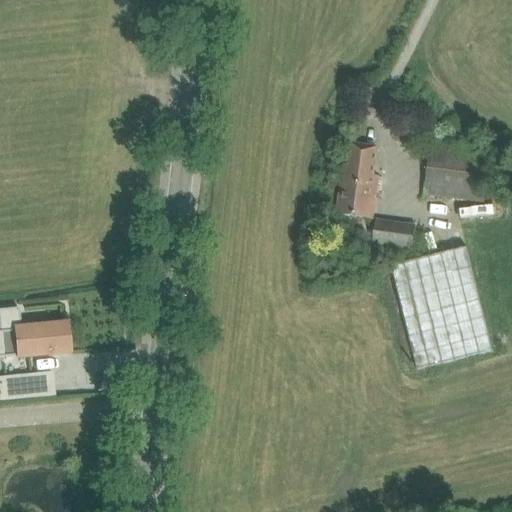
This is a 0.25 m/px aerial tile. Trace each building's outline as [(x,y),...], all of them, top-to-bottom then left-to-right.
[(490,153),(451,148),(444,147),(446,137),(429,134),(427,144),(431,145),(425,194),(484,202),(490,153)] [(346,143),(338,215),(373,220),(377,177),(375,177),(378,149),(346,143)] [(372,254),(405,259),(407,251),(413,252),(417,226),(377,220),(372,254)] [(467,252),(391,271),(392,275),(412,354),(416,369),(492,350),(467,252)] [(0,358),(69,352),(67,326),(21,331),(19,309),(0,310),(0,358)] [(32,382),(0,385),(0,401),(0,402),(33,398),(32,382)]
